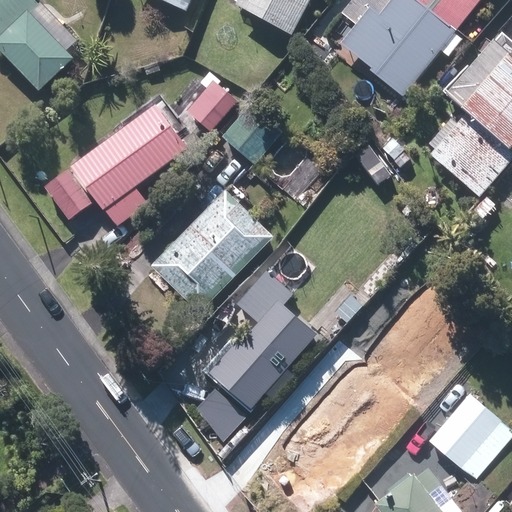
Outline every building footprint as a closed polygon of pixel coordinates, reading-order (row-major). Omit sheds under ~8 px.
[(170,0),(192,10),(196,0),(170,0)] [(241,0),(241,2),(298,33),(316,0),(241,0)] [(357,52),(410,95),(486,0),(358,0),(347,13),(364,27),(352,42),(359,48),(357,52)] [(31,7),(0,35),(0,42),(43,86),(76,54),(31,7)] [(438,154),(485,196),(511,165),(511,43),(506,38),(456,95),(475,111),(438,154)] [(212,128),(238,99),(216,80),(191,109),(212,128)] [(158,102),(76,163),(107,204),(189,144),(158,102)] [(230,135),(261,162),(288,131),(257,104),(230,135)] [(404,167),(415,179),(429,166),(417,155),(404,167)] [(95,200),(71,167),(48,184),(71,216),(95,200)] [(161,265),(207,310),(280,235),(233,189),(161,265)] [(218,372),(258,407),(322,334),(287,303),(296,293),(272,271),(243,304),(265,324),(249,342),(247,340),(218,372)] [(367,335),(383,358),(404,343),(389,321),(367,335)] [(337,405),(291,437),(317,475),(399,416),(361,360),(346,370),(330,381),(323,386),(337,405)] [(436,441),(480,478),(511,440),(511,424),(476,394),(436,441)] [(492,405),(502,413),(511,404),(501,395),(492,405)] [(265,464),(286,496),(304,484),(282,452),(265,464)] [(336,476),(343,486),(368,468),(361,458),(336,476)] [(445,482),(432,491),(418,472),(417,472),(381,500),(390,511),(459,511),(464,508),(445,482)]
